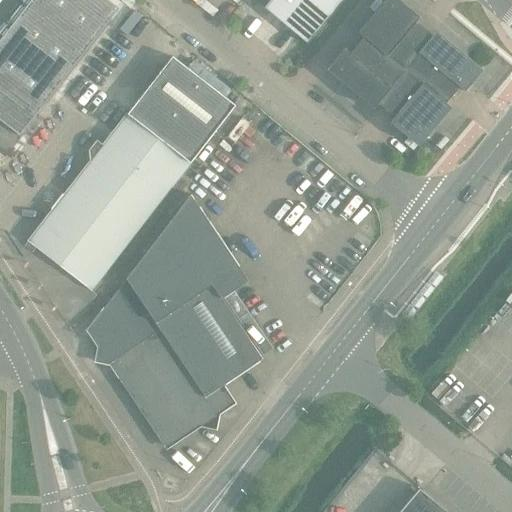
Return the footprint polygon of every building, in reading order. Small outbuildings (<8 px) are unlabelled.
[(0,151),(5,155),(119,9),(107,0),(32,0),(0,41),(0,151)] [(271,0),(265,8),(308,44),(345,0),(271,0)] [(346,60),(338,69),(395,118),(391,123),(397,128),(401,123),(419,137),(460,87),(466,92),(471,86),(466,81),(474,72),(416,24),(421,18),(415,13),(410,18),(393,4),(351,53),(345,49),(340,55),(346,60)] [(92,291),(191,164),(236,106),(173,57),(29,242),(92,291)] [(167,448),(201,425),(215,428),(218,414),(231,405),(220,388),(263,360),(222,299),(249,282),(191,195),(88,329),(100,347),(97,360),(111,363),(167,448)] [(446,511),(420,489),(400,511),(446,511)]
